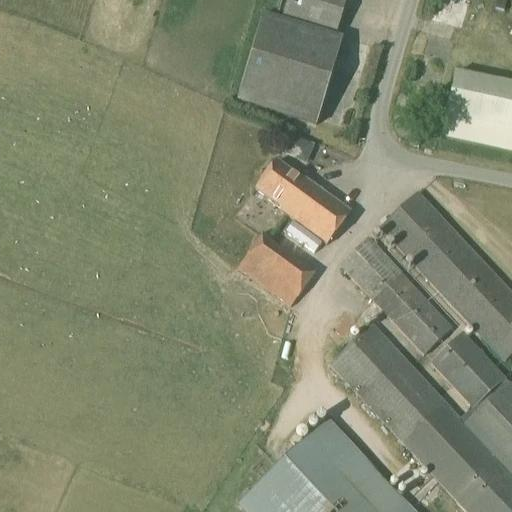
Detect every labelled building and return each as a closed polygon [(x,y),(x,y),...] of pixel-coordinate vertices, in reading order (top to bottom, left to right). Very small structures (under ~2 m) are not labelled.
[(235,104),(315,128),(342,39),(335,37),(347,0),(286,0),(281,21),(263,16),(235,104)] [(439,140),(511,155),(511,87),(453,74),(439,140)] [(290,138),(284,155),(308,164),(314,147),(290,138)] [(278,212),(326,246),(349,215),(301,180),(300,181),(274,163),(254,191),(280,210),(278,212)] [(379,231),(503,363),(511,355),(511,296),(417,195),(379,231)] [(237,272),(289,309),(313,276),(260,238),(237,272)] [(338,267),(422,358),(451,331),(368,240),(338,267)] [(373,327),(328,367),(401,446),(462,511),(511,511),(511,388),(509,385),(505,381),(479,405),(472,412),(470,410),(458,421),(444,405),(373,327)] [(462,335),(429,366),(470,410),(472,412),(479,405),(505,381),(462,335)] [(410,511),(327,422),(237,506),(242,511),(410,511)]
